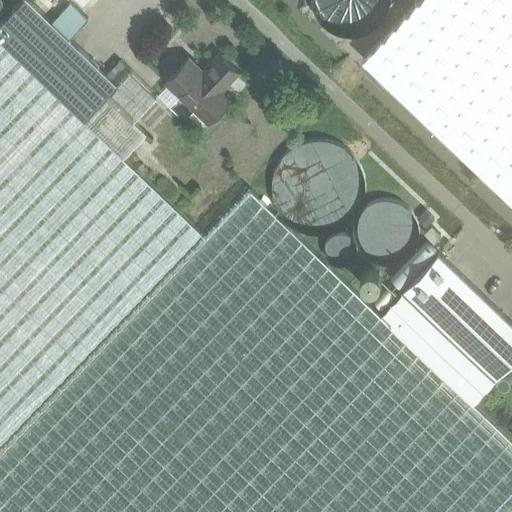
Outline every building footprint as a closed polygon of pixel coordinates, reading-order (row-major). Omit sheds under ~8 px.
[(31,0),(19,0),(0,20),(0,36),(85,117),(131,69),(121,59),(108,73),(70,37),(88,18),(71,3),(53,21),(42,10),(31,0)] [(511,0),(416,0),(363,57),(511,199),(511,0)] [(131,69),(85,117),(0,36),(0,439),(201,229),(123,155),(145,132),(134,120),(158,95),(131,69)] [(238,71),(219,52),(205,66),(205,70),(199,70),(199,66),(189,56),(166,80),(208,120),(231,96),(222,88),(238,71)] [(362,179),(362,178),(361,171),(358,163),(354,155),(351,151),(344,145),(338,142),(330,139),(323,138),(316,138),(310,140),(301,143),(295,148),(289,154),(285,161),(282,169),(281,177),(282,185),(284,193),(287,200),(292,206),(298,211),(304,215),(312,218),(320,219),(330,217),(336,215),(343,212),(349,207),(354,201),(359,193),(361,186),(362,179)] [(381,312),(251,188),(0,449),(0,511),(511,511),(511,438),(473,401),(381,312)] [(418,229),(417,223),(415,217),(413,212),(409,208),(404,204),(400,202),(395,200),(388,199),(382,200),(377,202),(371,205),(367,208),(363,213),(360,219),(359,224),(359,230),(359,235),(362,242),(364,246),(368,250),(372,253),(378,257),(384,258),(390,258),(394,258),(400,256),(405,253),(409,250),(413,245),(416,240),(417,234),(418,229)] [(435,218),(425,208),(417,217),(426,226),(435,218)] [(432,225),(425,232),(434,242),(441,234),(432,225)] [(473,401),(511,359),(511,321),(439,251),(381,312),(473,401)]
